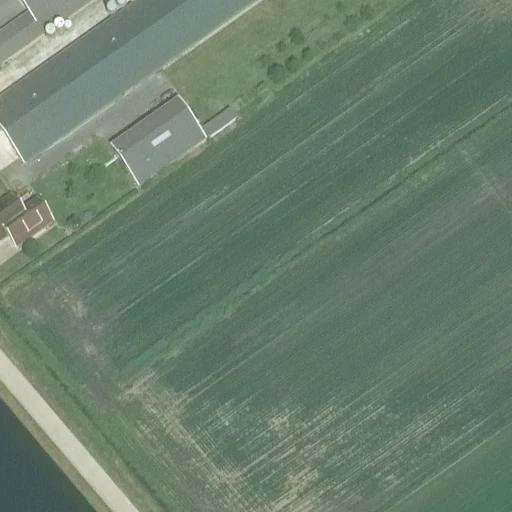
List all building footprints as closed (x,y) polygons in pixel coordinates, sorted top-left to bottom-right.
[(0,68),(96,0),(16,0),(27,15),(0,34),(0,68)] [(142,0),(0,100),(0,130),(24,165),(258,0),(142,0)] [(205,141),(182,108),(115,155),(138,188),(205,141)] [(234,117),(212,130),(217,139),(239,127),(234,117)] [(15,250),(33,237),(53,223),(37,202),(22,213),(12,199),(0,207),(0,243),(7,238),(15,250)]
